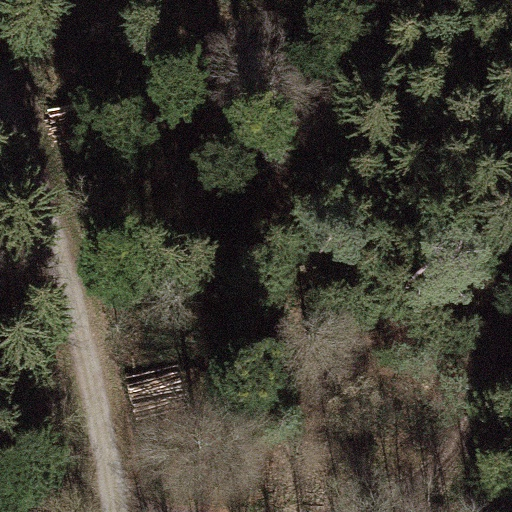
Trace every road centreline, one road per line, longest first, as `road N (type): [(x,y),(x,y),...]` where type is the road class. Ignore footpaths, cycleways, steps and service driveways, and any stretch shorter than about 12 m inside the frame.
road 1 (track): [(117,511),(45,186),(0,81)]
road 2 (track): [(511,284),(460,429),(425,470),(357,511)]
